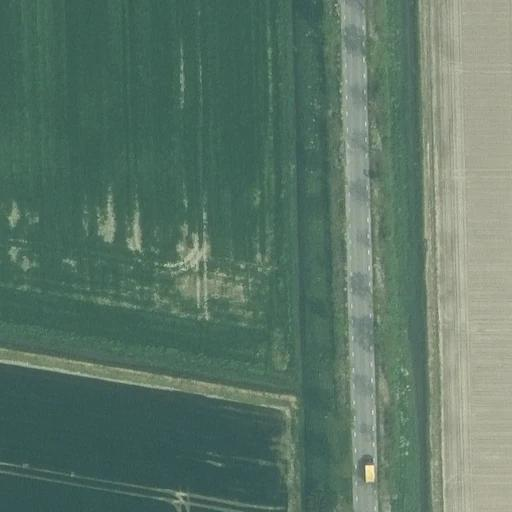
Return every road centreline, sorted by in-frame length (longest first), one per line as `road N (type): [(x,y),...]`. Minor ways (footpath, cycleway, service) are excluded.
road 1 (tertiary): [(366,511),(353,0)]
road 2 (track): [(321,357),(344,472),(366,503)]
